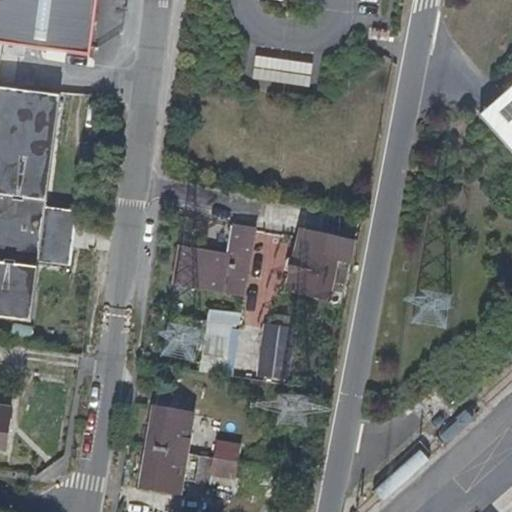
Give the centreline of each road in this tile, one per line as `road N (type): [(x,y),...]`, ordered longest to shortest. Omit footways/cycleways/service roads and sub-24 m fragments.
road 1 (unclassified): [(158,0),(113,322)]
road 2 (unclassified): [(86,511),(113,322)]
